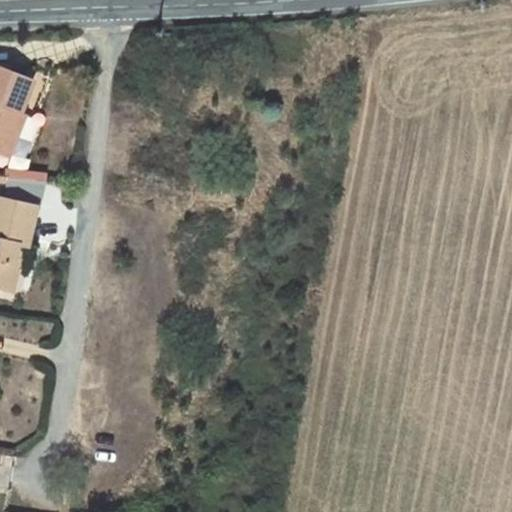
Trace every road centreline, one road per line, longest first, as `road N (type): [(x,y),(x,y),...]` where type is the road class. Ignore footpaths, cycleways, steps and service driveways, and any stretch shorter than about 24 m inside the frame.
road 1 (residential): [(120,8),(54,491)]
road 2 (unclassified): [(120,8),(271,0)]
road 3 (unclassified): [(0,12),(120,8)]
